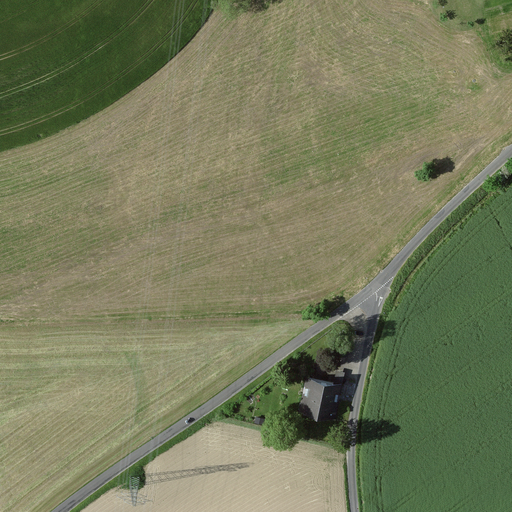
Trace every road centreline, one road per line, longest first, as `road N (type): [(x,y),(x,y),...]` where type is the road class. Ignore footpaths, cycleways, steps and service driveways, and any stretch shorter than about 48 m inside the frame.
road 1 (residential): [(59,511),(372,287)]
road 2 (unclassified): [(354,511),(350,442),(372,287)]
road 3 (unclassified): [(372,287),(511,148)]
